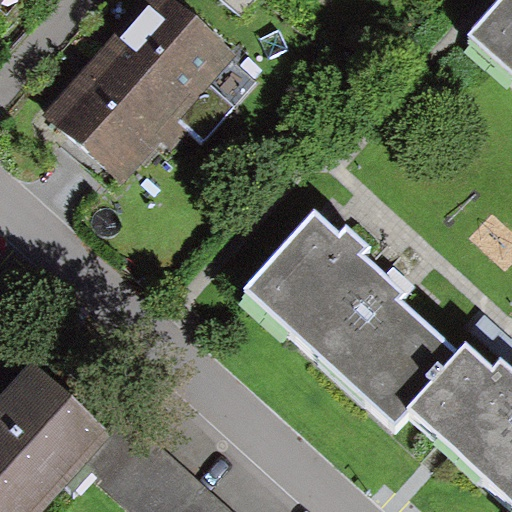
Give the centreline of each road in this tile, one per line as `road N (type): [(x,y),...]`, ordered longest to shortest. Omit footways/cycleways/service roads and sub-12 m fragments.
road 1 (residential): [(346,511),(0,199)]
road 2 (residential): [(86,0),(0,95)]
